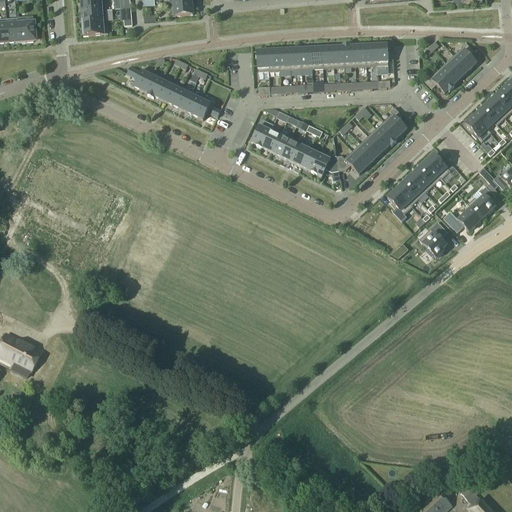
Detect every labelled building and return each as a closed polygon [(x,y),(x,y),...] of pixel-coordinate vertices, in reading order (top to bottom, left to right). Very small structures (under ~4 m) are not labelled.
[(82,14),(105,13),(104,1),(81,3),(82,14)] [(120,11),(122,11),(130,10),(129,1),(119,2),(120,11)] [(191,5),(169,7),(171,19),(192,17),(191,5)] [(81,27),(106,24),(105,13),(82,14),(83,26),(81,26),(81,27)] [(15,21),(5,22),(7,44),(17,44),(17,45),(16,26),(15,21)] [(16,26),(17,45),(32,44),(31,36),(32,36),(32,23),(22,24),(22,25),(16,26)] [(106,24),(81,27),(83,39),(107,37),(106,24)] [(434,45),(430,50),(433,53),(438,49),(434,45)] [(453,58),(468,74),(476,66),(469,59),(473,55),(465,46),(460,50),(461,51),(453,58)] [(386,47),(375,48),(376,69),(387,69),(386,47)] [(342,50),(332,50),(333,72),(344,71),(343,48),(342,48),(342,50)] [(349,48),(343,48),(344,71),(355,70),(354,49),(349,49),(349,48)] [(364,48),(354,49),(355,70),(365,70),(364,48)] [(375,48),(364,48),(365,70),(376,69),(375,48)] [(332,50),(321,51),(322,72),(333,72),(332,50)] [(430,50),(425,54),(428,58),(433,53),(430,50)] [(310,51),(300,52),(301,73),(312,73),(310,51)] [(321,51),(310,51),(312,73),(322,72),(321,51)] [(289,52),(278,53),(279,74),(290,74),(289,52)] [(300,52),(289,52),(290,74),(301,73),(300,52)] [(267,53),(256,54),(257,75),(268,75),(267,53)] [(278,53),(267,53),(268,75),(279,74),(278,53)] [(453,58),(445,66),(460,81),(468,74),(453,58)] [(445,66),(437,73),(453,90),(452,89),(460,81),(445,66)] [(129,70),(126,77),(137,82),(133,90),(143,95),(153,75),(143,71),(140,76),(129,70)] [(428,79),(423,83),(431,92),(436,88),(444,97),(447,93),(448,94),(453,90),(437,73),(429,81),(428,79)] [(153,75),(143,95),(147,97),(147,98),(152,101),(162,80),(153,75)] [(162,80),(152,101),(153,101),(154,100),(163,104),(172,85),(162,80)] [(172,85),(163,104),(173,109),(182,89),(172,85)] [(182,89),(173,109),(182,113),(192,94),(182,89)] [(511,99),(504,91),(496,98),(511,115),(511,116),(511,115),(511,99)] [(192,94),(182,113),(192,118),(201,99),(192,94)] [(496,98),(488,105),(504,122),(511,115),(496,98)] [(201,99),(192,118),(202,123),(206,115),(217,120),(220,114),(209,109),(212,104),(201,99)] [(488,105),(481,112),(494,126),(493,126),(496,129),(504,122),(488,105)] [(364,111),(359,115),(363,119),(367,114),(364,111)] [(391,117),(383,125),(398,140),(406,132),(398,124),(402,120),(394,111),(389,115),(391,117)] [(481,112),(473,119),(486,133),(493,126),(494,126),(481,112)] [(359,115),(354,119),(358,123),(363,119),(359,115)] [(473,119),(465,127),(472,135),(471,137),(475,142),(477,140),(481,145),(490,137),(486,133),(473,119)] [(348,125),(343,130),(347,133),(352,129),(348,125)] [(383,125),(375,132),(391,149),(396,144),(394,143),(398,140),(383,125)] [(259,129),(251,146),(261,151),(271,131),(271,130),(269,134),(259,129)] [(343,130),(339,134),(342,138),(347,133),(343,130)] [(271,131),(261,151),(271,156),(281,135),(271,131)] [(375,132),(367,139),(382,155),(390,148),(391,149),(375,132)] [(281,135),(271,156),(281,161),(291,140),(281,135)] [(367,139),(359,147),(374,162),(382,155),(367,139)] [(291,140),(281,161),(291,165),(301,144),(300,143),(300,144),(292,140),(291,140)] [(301,144),(291,165),(300,170),(311,148),(301,144)] [(359,147),(352,154),(366,170),(374,162),(359,147)] [(311,148),(300,170),(310,175),(321,153),(320,153),(312,149),(311,148)] [(321,153),(310,175),(321,180),(325,173),(331,176),(338,175),(335,160),(332,158),(321,153)] [(341,159),(335,160),(338,175),(345,173),(346,173),(350,169),(358,178),(366,170),(352,154),(344,162),(341,159)] [(433,157),(424,165),(440,182),(440,183),(449,175),(433,157)] [(105,243),(123,200),(33,162),(17,199),(26,202),(23,209),(105,243)] [(424,165),(417,172),(433,189),(440,182),(424,165)] [(493,183),(489,187),(494,192),(498,189),(502,193),(507,189),(511,194),(511,193),(511,168),(500,180),(498,178),(493,183)] [(417,172),(410,179),(425,196),(433,189),(417,172)] [(332,185),(340,183),(338,175),(331,176),(332,185)] [(410,179),(402,186),(418,203),(425,196),(410,179)] [(402,186),(395,193),(410,210),(411,209),(418,203),(402,186)] [(474,201),(467,207),(481,223),(494,210),(489,205),(494,201),(485,191),(479,196),(483,199),(477,205),(474,201)] [(395,193),(386,201),(396,211),(391,215),(401,225),(406,221),(403,218),(412,210),(411,209),(410,210),(395,193)] [(449,215),(442,222),(456,237),(463,230),(468,235),(481,223),(467,207),(467,208),(470,211),(457,223),(449,215)] [(74,248),(18,221),(9,239),(56,262),(59,255),(68,259),(74,248)] [(437,226),(418,243),(427,252),(426,254),(431,260),(432,258),(435,262),(443,255),(441,253),(446,249),(440,243),(446,236),(437,226)] [(402,247),(390,258),(398,262),(407,253),(402,247)] [(15,291),(56,291),(56,277),(15,277),(15,291)] [(44,310),(8,293),(0,292),(0,312),(20,322),(21,322),(35,328),(44,310)] [(6,337),(0,348),(0,361),(14,368),(12,373),(27,380),(29,375),(31,376),(42,355),(6,337)] [(487,511),(475,498),(481,493),(472,483),(459,494),(468,504),(473,509),(469,511),(487,511)] [(413,511),(449,511),(452,509),(435,492),(413,511)]
